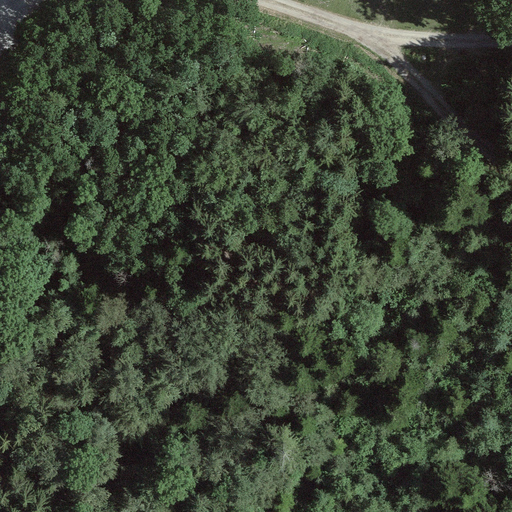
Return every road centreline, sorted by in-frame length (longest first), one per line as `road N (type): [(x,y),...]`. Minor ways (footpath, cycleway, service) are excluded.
road 1 (track): [(511,37),(377,34),(276,0)]
road 2 (track): [(377,34),(457,133),(511,172)]
